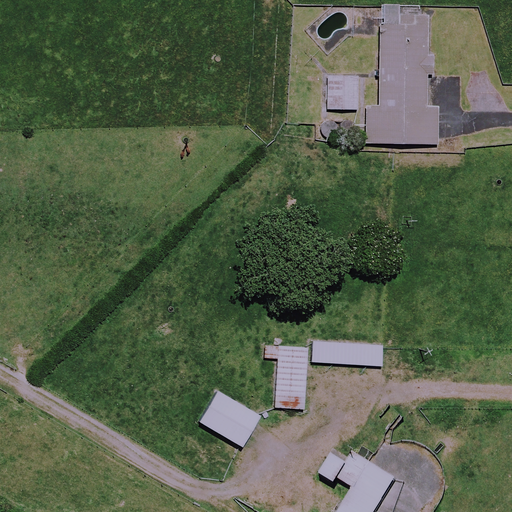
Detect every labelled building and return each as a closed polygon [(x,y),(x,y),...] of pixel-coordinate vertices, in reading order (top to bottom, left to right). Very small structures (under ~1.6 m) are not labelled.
[(398,24),(378,24),(377,108),(365,107),(364,144),(435,145),(436,107),(425,107),(426,75),(431,75),(431,56),(426,56),(426,17),(398,16),(398,24)] [(356,77),(326,77),(326,110),(356,110),(356,77)] [(380,346),(312,342),(311,362),(379,366),(380,346)] [(301,411),(304,349),(277,348),(274,410),(301,411)] [(257,417),(215,393),(197,423),(240,447),(257,417)] [(374,511),(394,481),(352,454),(345,466),(336,480),(352,491),(338,511),(374,511)] [(336,480),(345,466),(331,457),(317,477),(332,486),(336,480)]
